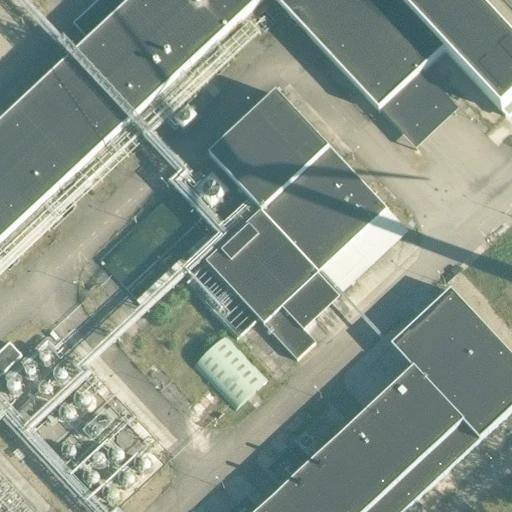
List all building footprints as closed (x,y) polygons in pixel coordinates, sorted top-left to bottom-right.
[(0,0),(0,247),(47,204),(50,200),(116,139),(119,136),(169,89),(172,87),(206,55),(209,52),(252,13),(255,10),(265,0),(273,0),(380,114),(381,113),(423,74),(445,53),(506,118),(511,112),(511,40),(474,0),(102,0),(74,27),(90,44),(0,127),(0,0)] [(262,214),(208,264),(207,265),(259,321),(297,362),(316,345),(305,333),(284,310),(387,213),(388,212),(329,150),(328,151),(277,97),(210,159),(252,204),(262,214)] [(406,511),(511,413),(511,357),(452,293),(449,295),(437,307),(422,321),(392,348),(414,372),(289,488),(286,490),(264,511),(263,511),(406,511)] [(227,338),(195,368),(236,412),(268,381),(227,338)] [(10,345),(0,354),(0,378),(22,358),(10,345)] [(0,398),(0,414),(2,416),(10,409),(0,398)] [(12,411),(4,418),(20,435),(28,428),(12,411)]
